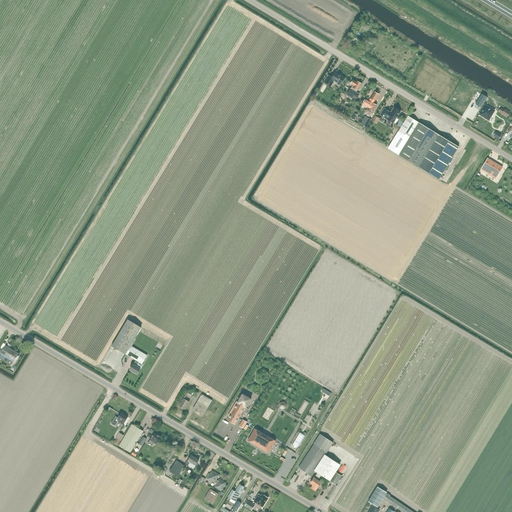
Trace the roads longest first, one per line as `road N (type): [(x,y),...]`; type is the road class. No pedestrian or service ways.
road 1 (unclassified): [(320,511),(0,322)]
road 2 (unclassified): [(511,159),(248,0)]
